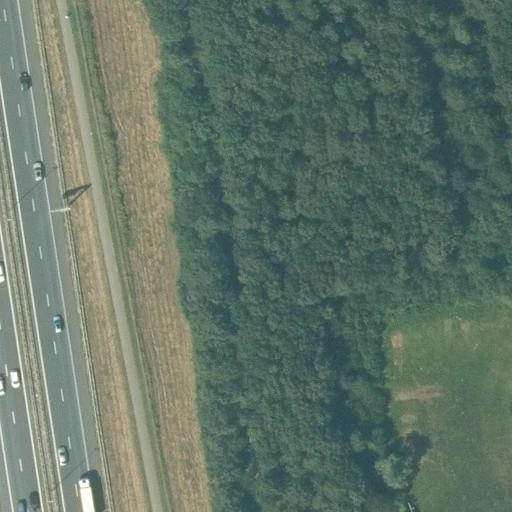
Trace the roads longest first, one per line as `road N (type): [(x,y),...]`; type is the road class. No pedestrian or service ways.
road 1 (motorway): [(79,511),(2,0)]
road 2 (motorway): [(0,331),(27,511)]
